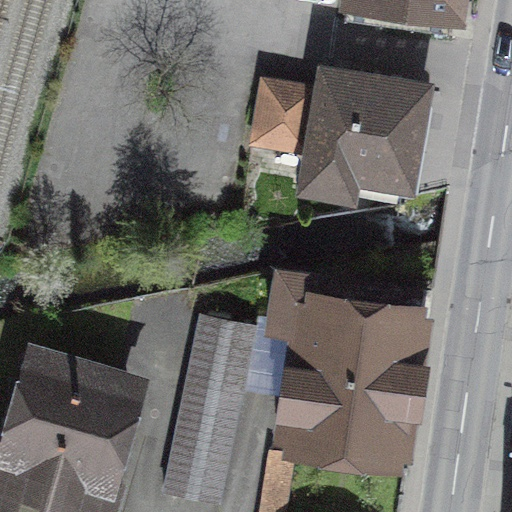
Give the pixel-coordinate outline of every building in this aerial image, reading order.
[(454,9),(455,0),(383,0),(381,24),(450,34),(453,9),(454,9)] [(422,89),(327,72),(309,181),(348,188),(351,169),(406,178),(422,89)] [(315,88),(265,80),(255,139),(304,147),(315,88)] [(417,289),(278,268),(270,320),(302,325),(303,322),(314,324),(296,439),(392,453),(417,289)] [(201,312),(164,489),(220,500),(256,324),(201,312)] [(126,481),(151,374),(33,347),(9,455),(126,481)] [(287,511),(297,454),(269,450),(259,511),(287,511)] [(0,511),(118,511),(126,481),(9,455),(0,483),(0,511)]
